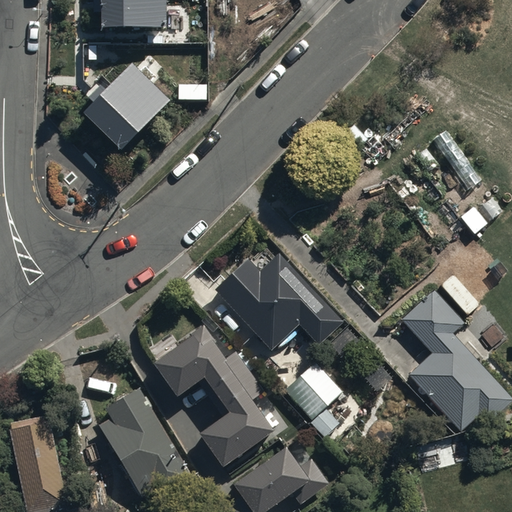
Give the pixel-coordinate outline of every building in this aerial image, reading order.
[(166,0),(101,0),(102,27),(166,27),(166,0)] [(83,110),(121,147),(170,98),(132,61),(83,110)] [(266,247),(249,262),(248,260),(214,290),(268,350),(297,325),(315,346),(341,323),(281,255),(276,259),(266,247)] [(463,325),(433,293),(401,323),(429,353),(405,375),(458,431),(474,416),(483,426),(511,399),(478,364),(486,356),(459,328),(463,325)] [(209,343),(213,341),(204,329),(150,369),(172,399),(198,379),(225,416),(200,434),(223,466),(269,432),(248,404),(263,393),(234,353),(222,361),(209,343)] [(314,364),(282,391),(309,421),(306,423),(322,441),(338,426),(324,410),(341,395),(314,364)] [(143,498),(154,491),(159,497),(193,476),(138,390),(104,412),(109,420),(98,427),(143,498)] [(48,422),(9,430),(26,511),(65,511),(64,507),(66,506),(48,422)] [(295,466),(282,447),(230,484),(242,502),(227,511),(268,511),(294,495),(300,504),(327,485),(308,457),(295,466)]
